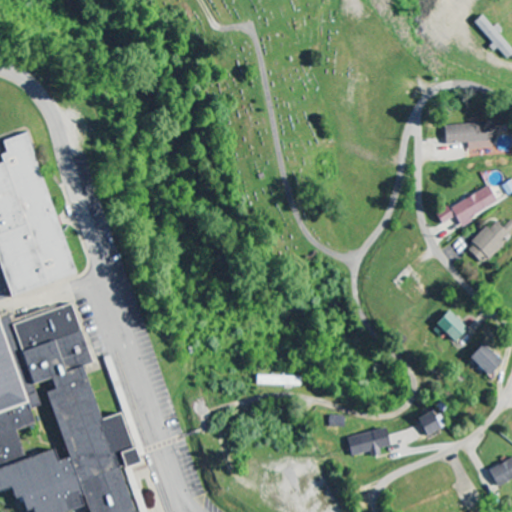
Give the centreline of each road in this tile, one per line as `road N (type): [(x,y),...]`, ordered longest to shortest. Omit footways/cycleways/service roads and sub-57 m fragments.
road 1 (residential): [(337,407),(382,417),(413,397),(413,378),(365,320),(355,281),(396,199),(420,106),(458,84),(511,97)]
road 2 (residential): [(379,511),(388,484),(467,442),(511,384),(423,220),(420,106)]
